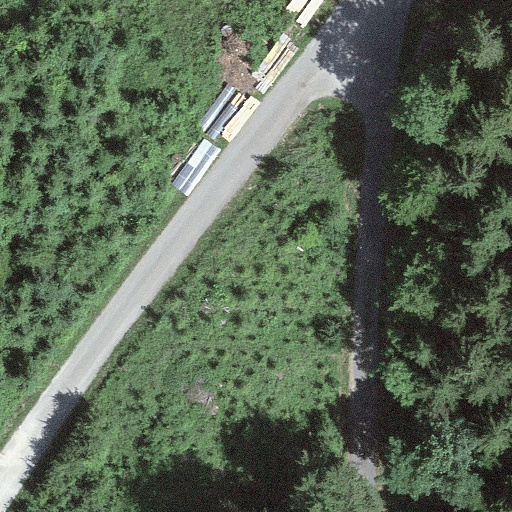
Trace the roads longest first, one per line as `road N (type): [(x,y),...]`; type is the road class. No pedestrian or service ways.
road 1 (track): [(358,9),(10,511)]
road 2 (track): [(358,9),(374,511)]
